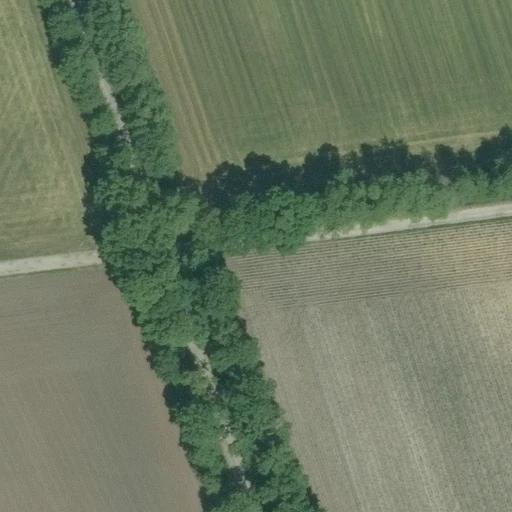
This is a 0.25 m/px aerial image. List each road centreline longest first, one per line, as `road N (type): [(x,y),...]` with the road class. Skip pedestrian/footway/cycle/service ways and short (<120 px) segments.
road 1 (track): [(78,0),(121,128),(227,380),(267,511)]
road 2 (track): [(511,207),(0,272)]
